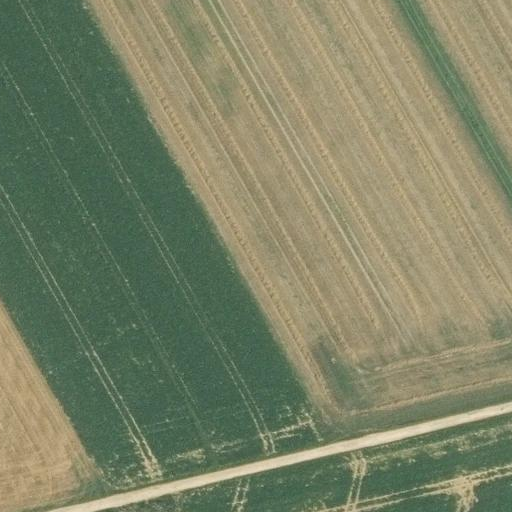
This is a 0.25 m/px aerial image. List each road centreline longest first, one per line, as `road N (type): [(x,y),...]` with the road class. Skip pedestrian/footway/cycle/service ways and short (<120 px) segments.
road 1 (track): [(75,511),(511,407)]
road 2 (track): [(511,184),(408,0)]
